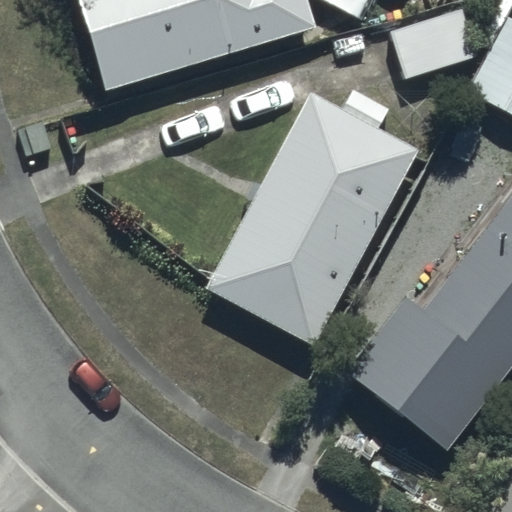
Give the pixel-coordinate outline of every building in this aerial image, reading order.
[(74,0),(102,89),(312,24),(304,0),(74,0)] [(402,79),(475,56),(459,6),(387,29),(402,79)] [(465,88),(511,115),(511,14),(509,13),(465,88)] [(203,286),(310,343),(414,147),(378,128),(389,107),(351,86),(339,108),(307,91),(203,286)] [(405,296),(347,370),(447,448),(511,365),(511,193),(422,309),(405,296)]
